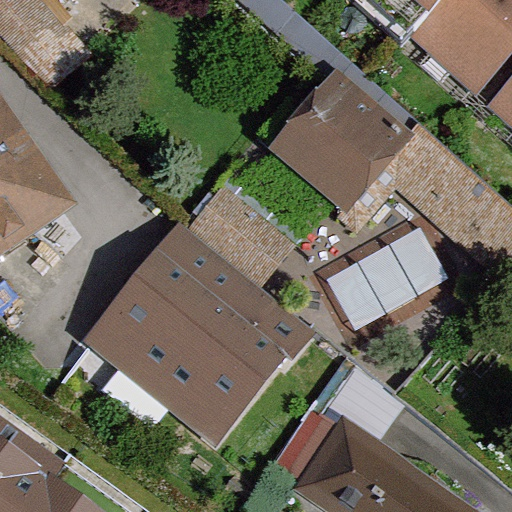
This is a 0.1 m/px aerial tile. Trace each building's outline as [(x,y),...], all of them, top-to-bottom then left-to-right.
[(25,0),(0,0),(0,26),(28,54),(54,28),(25,0)] [(340,0),(402,55),(416,39),(371,0),(340,0)] [(511,0),(371,0),(416,39),(478,94),(511,56),(511,0)] [(340,219),(374,182),(399,153),(334,96),(275,161),(340,219)] [(511,99),(499,114),(511,125),(511,99)] [(511,125),(499,114),(486,129),(511,151),(511,125)] [(0,252),(60,212),(0,123),(0,252)] [(399,153),(374,182),(490,285),(511,260),(511,221),(415,135),(399,153)] [(236,200),(207,234),(271,285),(299,251),(236,200)] [(194,229),(100,342),(217,438),(311,326),(194,229)] [(0,511),(123,511),(127,507),(41,445),(33,456),(0,432),(0,511)] [(350,511),(471,511),(359,433),(319,490),(350,511)]
